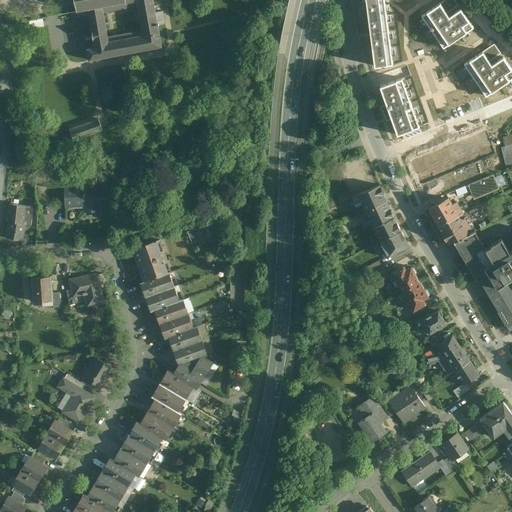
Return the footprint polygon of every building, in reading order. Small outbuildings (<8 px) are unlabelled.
[(70,0),(71,4),(76,3),(77,10),(72,11),(73,16),(73,17),(89,15),(95,47),(87,49),(89,60),(162,47),(158,24),(156,12),(153,0),(70,0)] [(365,0),(375,66),(393,64),(384,0),(365,0)] [(440,3),(421,16),(443,48),(473,27),(460,8),(449,16),(440,3)] [(163,10),(156,12),(158,24),(165,23),(163,10)] [(169,44),(165,23),(158,24),(162,47),(167,46),(169,44)] [(483,51),(464,64),(486,96),(511,78),(511,68),(504,56),(492,64),(483,51)] [(402,78),(379,87),(397,135),(420,127),(402,78)] [(479,100),(451,111),(455,120),(483,109),(479,100)] [(98,119),(70,129),(74,140),(102,130),(98,119)] [(511,145),(501,148),(507,170),(511,168),(511,145)] [(411,182),(419,201),(470,181),(463,164),(430,178),(428,175),(411,182)] [(338,167),(329,171),(339,195),(349,191),(338,167)] [(49,170),(36,170),(36,183),(49,183),(49,170)] [(469,186),(475,200),(499,190),(493,176),(469,186)] [(379,185),(358,194),(362,204),(366,210),(386,201),(379,185)] [(112,186),(65,187),(66,206),(84,206),(84,212),(98,212),(98,205),(112,205),(112,186)] [(339,195),(338,196),(341,202),(352,197),(349,191),(339,195)] [(441,202),(437,205),(436,204),(428,209),(434,219),(435,221),(435,222),(437,224),(438,225),(458,215),(458,216),(462,213),(456,203),(452,205),(449,199),(442,203),(441,202)] [(386,201),(366,210),(367,213),(373,226),(394,216),(386,201)] [(18,205),(9,204),(7,221),(9,221),(10,221),(16,222),(18,205)] [(26,206),(18,205),(16,222),(24,224),(24,221),(26,206)] [(256,207),(245,207),(245,250),(245,251),(256,251),(256,207)] [(458,215),(438,225),(448,244),(453,241),(469,234),(466,229),(469,227),(464,218),(461,220),(458,216),(458,215)] [(394,216),(373,226),(380,240),(401,230),(394,216)] [(223,219),(212,223),(218,239),(229,235),(223,219)] [(16,222),(10,221),(9,221),(6,237),(21,241),(25,222),(24,221),(24,224),(16,222)] [(199,228),(188,232),(193,248),(205,244),(199,228)] [(401,230),(380,240),(384,247),(381,249),(385,257),(388,255),(397,251),(398,252),(403,249),(402,248),(409,245),(401,230)] [(501,238),(491,245),(492,245),(486,249),(475,231),(469,234),(453,241),(455,244),(455,243),(477,280),(477,281),(479,280),(498,311),(497,311),(505,325),(506,324),(509,330),(511,328),(511,292),(506,282),(511,278),(511,250),(510,252),(501,238)] [(160,239),(133,249),(145,281),(169,272),(171,271),(160,239)] [(256,251),(245,251),(245,250),(244,250),(244,303),(256,303),(256,251)] [(379,260),(370,265),(375,274),(384,269),(379,260)] [(406,269),(404,265),(391,272),(396,280),(393,281),(395,286),(398,284),(402,291),(420,281),(415,274),(416,272),(413,268),(411,267),(411,266),(406,269)] [(382,271),(374,276),(376,281),(385,276),(382,271)] [(145,281),(141,283),(146,296),(146,297),(151,310),(151,311),(155,310),(155,309),(179,300),(169,272),(145,281)] [(103,273),(97,274),(100,285),(106,284),(103,273)] [(97,274),(70,280),(72,289),(74,295),(83,293),(83,295),(87,294),(90,304),(88,305),(88,306),(104,302),(100,285),(97,274)] [(50,277),(32,278),(33,302),(51,301),(52,301),(51,294),(50,277)] [(420,281),(402,291),(395,296),(395,297),(403,292),(406,298),(404,300),(408,308),(411,306),(413,311),(425,303),(423,299),(428,296),(428,294),(426,289),(424,289),(420,281)] [(74,295),(72,289),(66,290),(69,305),(76,303),(74,295)] [(179,300),(155,309),(155,310),(160,323),(160,324),(165,337),(165,338),(169,337),(169,336),(193,327),(183,299),(179,300)] [(438,309),(421,319),(425,326),(423,327),(427,334),(429,333),(446,324),(442,316),(443,314),(441,311),(438,310),(438,309)] [(400,313),(392,318),(397,326),(405,321),(400,313)] [(193,327),(169,336),(169,337),(174,350),(174,351),(179,364),(178,364),(179,365),(202,357),(207,355),(197,326),(193,327)] [(437,330),(428,335),(431,339),(439,334),(437,330)] [(452,334),(435,345),(439,352),(427,359),(430,365),(446,356),(461,347),(452,334)] [(434,338),(425,343),(428,347),(437,342),(434,338)] [(461,347),(446,356),(450,363),(443,368),(448,375),(454,371),(470,361),(465,353),(466,352),(463,348),(462,348),(461,347)] [(202,357),(179,365),(177,368),(174,373),(173,374),(193,386),(197,388),(213,362),(202,357)] [(112,368),(96,358),(84,378),(94,384),(101,387),(112,368)] [(478,374),(470,361),(454,371),(458,376),(457,376),(458,377),(459,376),(464,383),(464,384),(466,383),(479,374),(479,373),(478,374)] [(174,373),(168,370),(167,370),(167,371),(160,383),(152,396),(156,398),(178,411),(193,386),(173,374),(174,373)] [(81,383),(67,374),(64,379),(82,390),(85,385),(81,383)] [(94,384),(84,378),(81,383),(85,385),(91,389),(94,384)] [(420,389),(413,378),(407,382),(411,387),(411,386),(415,393),(420,389)] [(64,379),(63,379),(59,386),(74,395),(64,412),(80,422),(94,398),(82,390),(64,379)] [(464,383),(453,390),(458,397),(470,389),(466,383),(464,384),(464,383)] [(411,387),(390,401),(403,421),(425,406),(415,393),(411,386),(411,387)] [(434,398),(427,388),(422,391),(429,401),(434,398)] [(178,411),(156,398),(141,424),(140,424),(162,437),(166,439),(182,413),(178,411)] [(378,409),(370,398),(369,398),(370,399),(358,407),(359,407),(362,406),(368,415),(359,422),(367,434),(366,436),(371,443),(386,432),(380,423),(385,420),(378,409)] [(511,413),(503,401),(482,417),(483,417),(489,426),(487,427),(487,428),(489,426),(496,435),(495,435),(496,436),(504,430),(509,437),(511,435),(511,413)] [(390,416),(382,404),(382,405),(382,406),(378,409),(385,420),(390,416)] [(232,409),(229,418),(237,421),(240,411),(232,409)] [(71,423),(60,416),(57,421),(68,428),(71,423)] [(68,428),(57,421),(53,428),(50,427),(46,434),(64,445),(69,437),(66,435),(70,429),(68,428)] [(162,437),(140,424),(141,424),(137,422),(129,435),(155,450),(162,437)] [(481,435),(474,426),(470,429),(476,438),(481,435)] [(476,438),(470,429),(465,432),(471,441),(476,438)] [(457,433),(442,444),(450,456),(452,459),(453,459),(468,449),(457,433)] [(64,445),(46,434),(42,440),(44,442),(40,449),(51,456),(54,457),(57,451),(60,453),(64,445)] [(155,450),(129,435),(122,447),(147,462),(155,450)] [(147,462),(122,447),(114,460),(136,473),(136,474),(139,476),(147,462)] [(511,453),(507,448),(505,449),(507,451),(503,454),(507,460),(511,457),(511,453)] [(51,456),(40,449),(37,454),(46,459),(48,461),(51,456)] [(46,459),(37,454),(35,452),(31,457),(43,464),(46,459)] [(430,452),(402,471),(412,486),(440,466),(438,462),(430,452)] [(450,456),(443,460),(451,471),(458,466),(453,459),(452,459),(450,456)] [(43,464),(31,457),(27,464),(25,463),(21,470),(39,481),(44,473),(41,472),(45,466),(43,464)] [(136,473),(114,460),(110,458),(102,471),(128,486),(136,474),(136,473)] [(443,460),(443,459),(438,462),(440,466),(446,475),(451,471),(443,460)] [(498,467),(494,462),(488,466),(492,471),(498,467)] [(39,481),(21,470),(17,477),(19,478),(15,485),(26,492),(28,493),(32,487),(35,488),(39,481)] [(128,486),(102,471),(95,484),(120,499),(128,486)] [(112,511),(120,499),(95,484),(87,496),(87,497),(109,510),(112,511)] [(26,492),(15,485),(12,490),(14,491),(23,497),(26,492)] [(23,497),(14,491),(11,497),(22,504),(26,499),(23,497)] [(109,510),(87,497),(87,496),(84,494),(83,495),(84,495),(76,507),(76,508),(73,511),(108,511),(109,510)] [(440,511),(429,496),(414,506),(418,511),(440,511)] [(11,497),(7,504),(4,503),(0,510),(4,511),(21,511),(20,511),(24,505),(22,504),(11,497)]
